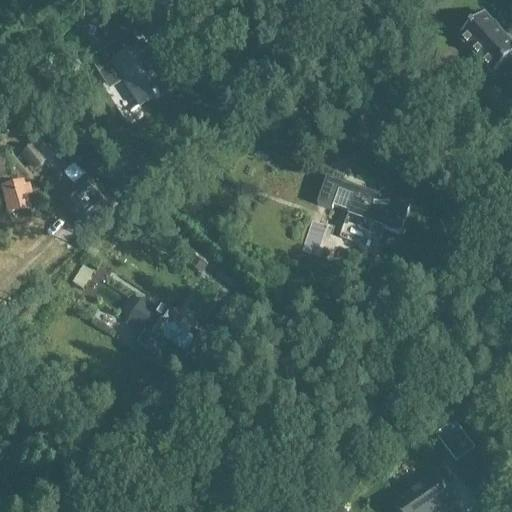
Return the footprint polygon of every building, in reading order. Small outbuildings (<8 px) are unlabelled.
[(493,75),(511,57),(511,44),(485,15),(459,39),(493,75)] [(170,88),(151,59),(165,50),(158,39),(144,48),(142,45),(112,64),(131,93),(134,91),(143,105),(170,88)] [(0,65),(4,69),(18,52),(10,45),(5,50),(0,46),(0,65)] [(17,159),(35,183),(56,167),(38,143),(17,159)] [(142,174),(129,183),(140,198),(152,189),(142,174)] [(92,177),(63,201),(88,231),(117,207),(92,177)] [(410,208),(327,178),(317,207),(333,212),(334,209),(349,215),(348,217),(400,236),(410,208)] [(26,186),(23,187),(22,183),(2,188),(8,214),(28,209),(25,196),(29,195),(26,186)] [(340,240),(376,253),(381,237),(345,225),(340,240)] [(264,304),(244,292),(223,327),(242,339),(264,304)] [(135,346),(158,361),(168,344),(181,353),(179,356),(195,366),(209,344),(194,334),(191,337),(178,329),(183,321),(160,307),(157,311),(143,302),(129,324),(143,333),(135,346)] [(476,451),(456,424),(438,438),(458,465),(476,451)] [(460,468),(469,480),(488,466),(479,454),(460,468)] [(436,477),(394,505),(398,511),(442,511),(454,504),(436,477)]
